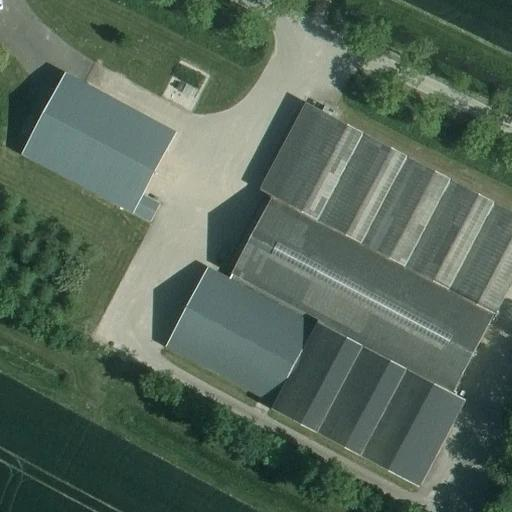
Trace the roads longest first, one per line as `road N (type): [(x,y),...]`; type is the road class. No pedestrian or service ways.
road 1 (track): [(347,511),(0,324)]
road 2 (track): [(0,364),(273,511)]
road 3 (unclassified): [(511,125),(248,0)]
road 4 (track): [(511,192),(280,83)]
road 5 (track): [(379,0),(511,63)]
